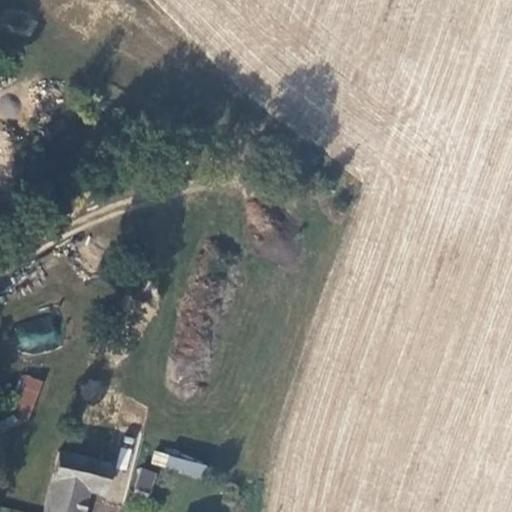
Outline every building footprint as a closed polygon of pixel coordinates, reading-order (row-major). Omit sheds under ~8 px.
[(52,316),(14,324),(20,352),(57,344),(52,316)] [(4,409),(16,428),(18,424),(37,387),(21,378),(4,409)] [(0,411),(0,437),(16,428),(4,409),(0,411)] [(154,452),(150,465),(202,478),(205,464),(154,452)] [(77,511),(82,495),(99,500),(107,470),(55,455),(39,511),(77,511)] [(138,469),(134,492),(150,495),(154,471),(138,469)]
